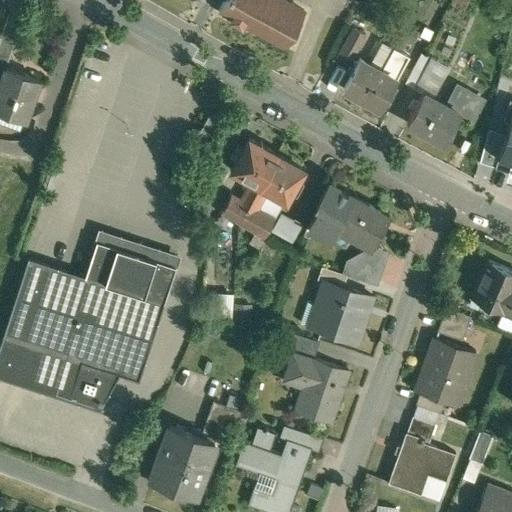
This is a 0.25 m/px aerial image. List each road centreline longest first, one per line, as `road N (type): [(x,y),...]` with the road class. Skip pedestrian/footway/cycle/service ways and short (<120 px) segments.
road 1 (residential): [(100,0),(446,191)]
road 2 (residential): [(446,191),(335,511)]
road 3 (residential): [(0,144),(28,145),(39,135),(81,0)]
road 4 (residential): [(125,511),(0,463)]
